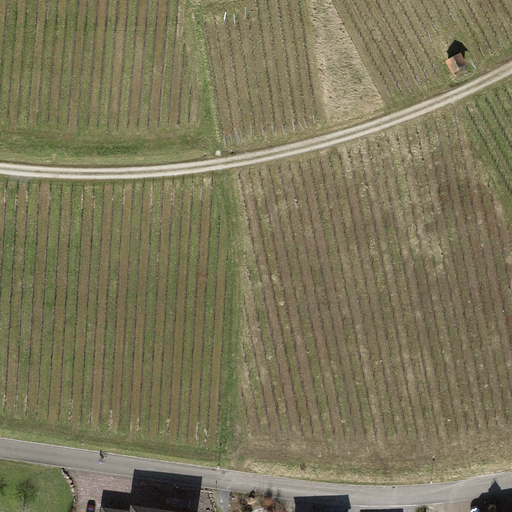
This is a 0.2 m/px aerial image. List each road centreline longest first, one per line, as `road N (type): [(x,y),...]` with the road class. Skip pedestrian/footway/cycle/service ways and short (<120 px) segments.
road 1 (track): [(0,168),(152,173),(304,147),(511,66)]
road 2 (track): [(0,448),(337,494),(402,496),(511,480)]
